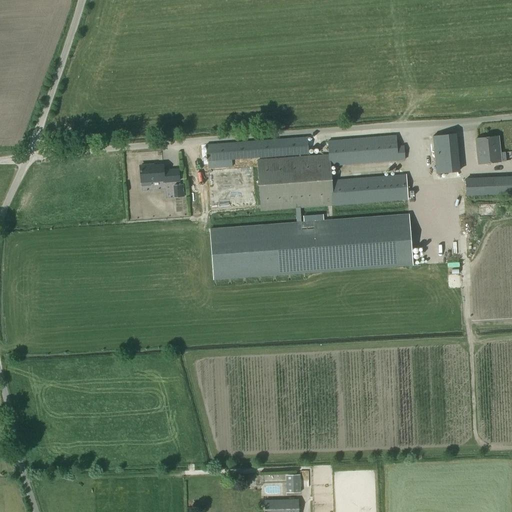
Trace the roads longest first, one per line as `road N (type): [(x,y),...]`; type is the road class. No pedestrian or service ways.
road 1 (unclassified): [(25,154),(511,117)]
road 2 (unclassified): [(25,154),(75,0)]
road 3 (unclassified): [(36,511),(0,385)]
